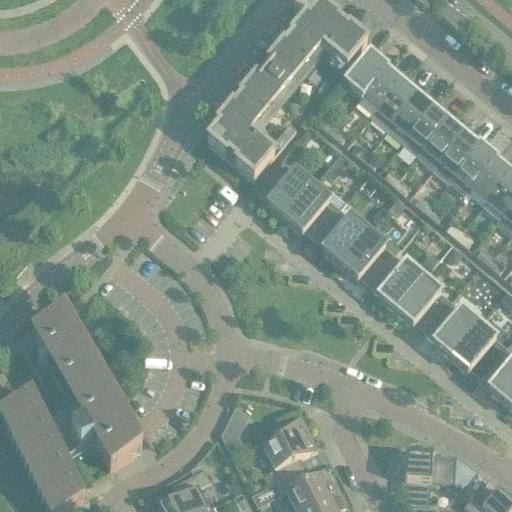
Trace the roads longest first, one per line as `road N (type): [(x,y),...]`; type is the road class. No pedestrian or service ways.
road 1 (residential): [(511,429),(244,214),(192,274)]
road 2 (residential): [(236,359),(224,404),(191,456),(131,489),(108,511)]
road 3 (residential): [(511,115),(368,0)]
road 4 (tertiary): [(0,339),(35,299),(136,220)]
road 5 (residential): [(508,474),(358,396)]
road 6 (residential): [(196,108),(286,0)]
road 7 (tertiary): [(116,0),(196,108)]
road 8 (residential): [(358,396),(236,359)]
road 9 (tertiary): [(136,220),(196,108)]
road 10 (residential): [(385,511),(348,439),(358,396)]
